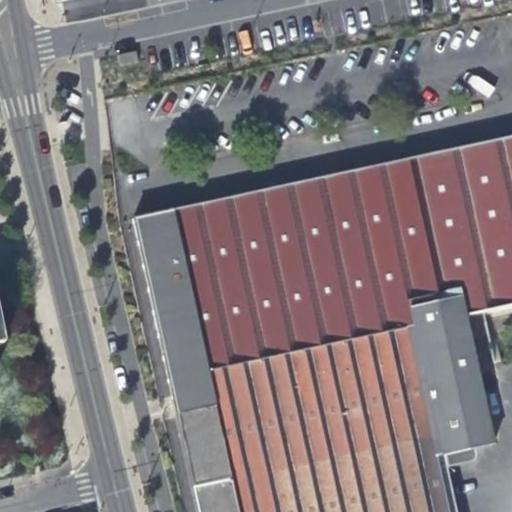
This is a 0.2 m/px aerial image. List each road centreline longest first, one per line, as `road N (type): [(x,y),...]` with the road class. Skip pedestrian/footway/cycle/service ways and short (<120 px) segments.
road 1 (residential): [(121,479),(21,50)]
road 2 (residential): [(0,59),(105,480)]
road 3 (residential): [(261,0),(21,50)]
